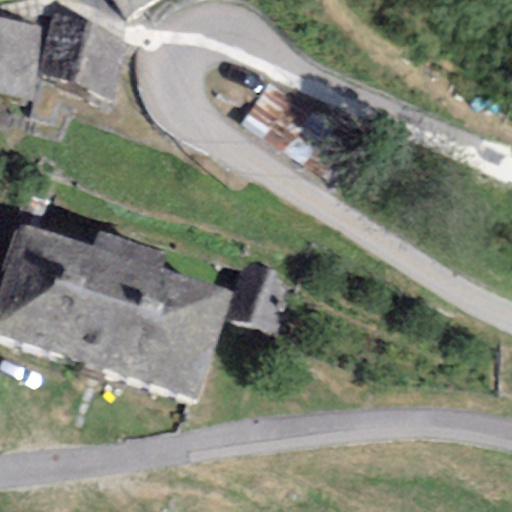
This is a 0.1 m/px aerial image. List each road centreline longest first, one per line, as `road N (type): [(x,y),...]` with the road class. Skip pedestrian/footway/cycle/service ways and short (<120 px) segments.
road 1 (residential): [(511,317),(445,287),(204,126),(177,80),(186,46),(223,33),(320,88),(511,167)]
road 2 (residential): [(0,475),(347,428),(417,426),(511,438)]
